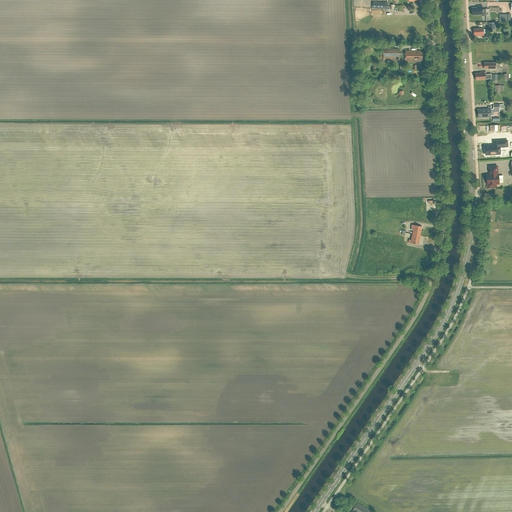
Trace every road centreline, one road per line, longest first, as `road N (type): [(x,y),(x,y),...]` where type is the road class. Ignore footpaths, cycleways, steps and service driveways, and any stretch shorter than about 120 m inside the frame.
road 1 (unclassified): [(279,511),(412,321),(437,263),(444,215),(431,0)]
road 2 (secondary): [(314,511),(437,332),(461,278),(472,207),(459,0)]
